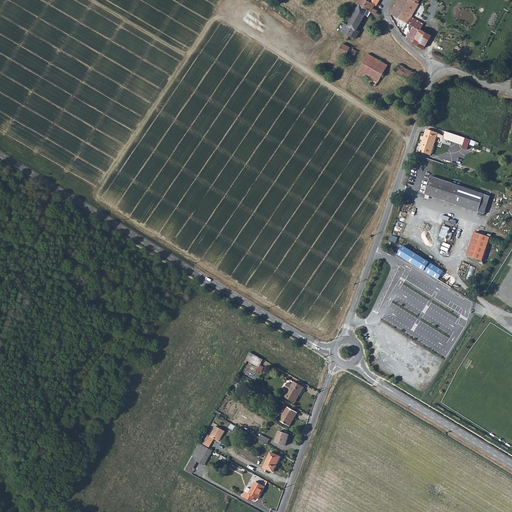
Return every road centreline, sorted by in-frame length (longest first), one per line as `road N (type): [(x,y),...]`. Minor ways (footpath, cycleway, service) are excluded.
road 1 (tertiary): [(334,349),(318,347),(0,155)]
road 2 (unclassified): [(347,339),(434,67)]
road 3 (tertiary): [(511,463),(354,361)]
road 4 (unclassified): [(339,362),(281,511)]
